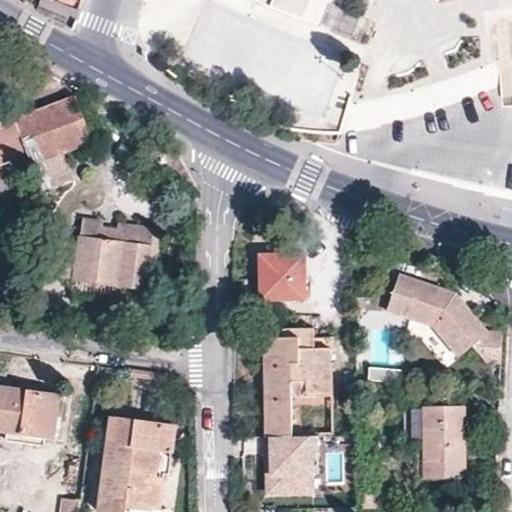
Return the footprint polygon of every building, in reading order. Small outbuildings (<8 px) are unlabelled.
[(54,0),(42,0),(38,12),(43,14),(50,19),(63,26),(68,29),(69,29),(71,30),(72,29),(73,28),(75,26),(80,12),(54,2),(54,0)] [(251,0),(299,19),(306,0),(251,0)] [(76,103),(15,124),(30,167),(31,169),(32,169),(61,158),(92,147),(76,103)] [(30,167),(15,124),(0,130),(0,160),(6,158),(12,173),(30,167)] [(162,153),(154,159),(160,168),(165,165),(168,163),(162,153)] [(61,158),(32,169),(37,184),(66,173),(61,158)] [(146,289),(153,230),(116,225),(116,229),(101,227),(102,223),(82,220),(74,280),(146,289)] [(305,297),(304,252),(259,253),(260,298),(305,297)] [(451,291),(397,273),(385,309),(431,324),(446,344),(454,338),(463,350),(469,345),(482,362),(484,364),(500,365),(501,336),(487,335),(462,302),(457,306),(452,299),(449,296),(451,291)] [(462,302),(453,291),(451,291),(449,296),(452,299),(457,306),(462,302)] [(364,308),(364,296),(354,296),(355,308),(364,308)] [(282,326),(282,336),(296,336),(298,345),(313,346),(314,326),(282,326)] [(330,347),(313,346),(298,345),(296,336),(282,336),(263,337),(266,434),(268,434),(291,433),(292,395),(329,393),(330,347)] [(463,350),(454,338),(446,344),(455,356),(463,350)] [(401,382),(401,367),(371,367),(371,379),(401,382)] [(0,430),(51,438),(57,395),(0,387),(0,430)] [(465,405),(424,406),(422,406),(423,441),(423,475),(466,475),(465,405)] [(405,441),(423,441),(422,406),(404,407),(405,441)] [(169,476),(173,427),(111,418),(99,510),(118,511),(124,511),(126,505),(158,509),(162,476),(169,476)] [(319,489),(318,432),(291,433),(268,434),(269,490),(319,489)] [(374,489),(372,464),(363,465),(364,505),(381,505),(382,489),(374,489)] [(78,511),(81,499),(63,497),(60,511),(78,511)] [(26,511),(57,511),(59,506),(29,500),(26,511)]
